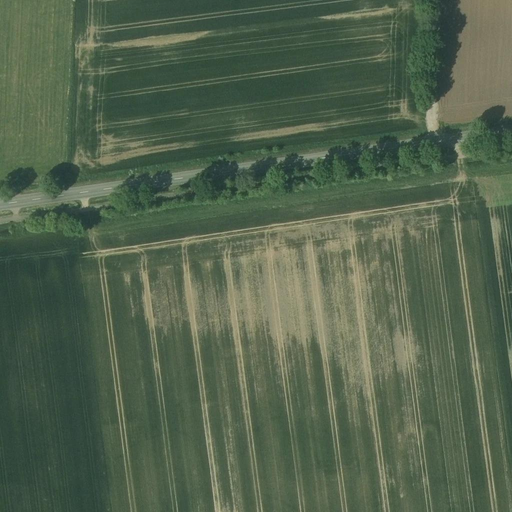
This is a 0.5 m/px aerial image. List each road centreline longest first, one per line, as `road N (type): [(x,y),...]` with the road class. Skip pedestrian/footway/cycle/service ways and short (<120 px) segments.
road 1 (tertiary): [(0,204),(511,131)]
road 2 (track): [(437,0),(433,128),(452,139)]
